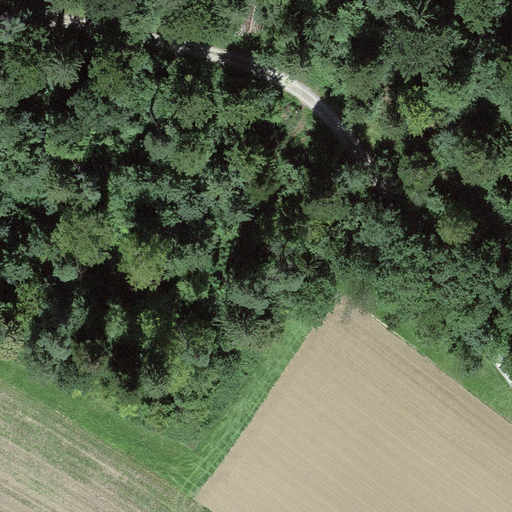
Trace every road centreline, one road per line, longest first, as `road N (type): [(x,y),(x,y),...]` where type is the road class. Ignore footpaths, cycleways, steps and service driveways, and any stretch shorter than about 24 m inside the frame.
road 1 (track): [(511,362),(339,117),(249,61),(0,2)]
road 2 (track): [(339,117),(399,145),(511,223)]
